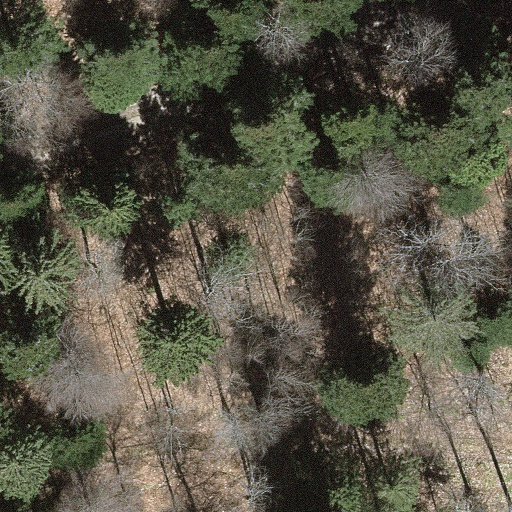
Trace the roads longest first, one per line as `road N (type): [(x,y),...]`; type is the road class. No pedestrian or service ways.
road 1 (track): [(511,448),(169,454),(0,492)]
road 2 (track): [(377,0),(0,155)]
